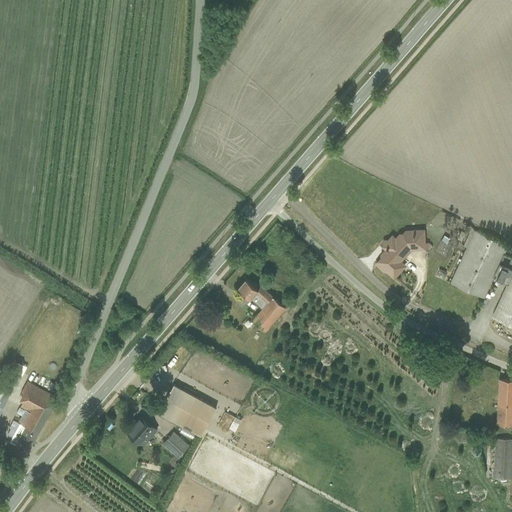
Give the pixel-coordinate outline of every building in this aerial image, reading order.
[(463,244),(466,246),(474,229),(471,226),(463,244)] [(428,241),(425,241),(424,229),(405,229),(401,233),(399,233),(395,237),(392,234),(387,239),(386,239),(385,239),(384,239),(384,240),(383,241),(383,242),(387,246),(381,252),(381,253),(381,254),(381,255),(381,256),(376,262),(383,269),(384,269),(385,269),(386,268),(394,276),(401,267),(396,263),(409,249),(427,247),(428,246),(429,245),(428,241)] [(511,324),(511,256),(504,253),(508,244),(474,229),(466,246),(450,281),(484,296),(494,275),(507,282),(492,315),(511,324)] [(445,273),(438,270),(436,275),(443,278),(445,273)] [(265,330),(285,306),(260,284),(257,287),(245,277),(237,286),(262,307),(252,318),(250,316),(241,326),(257,340),(265,330)] [(499,279),(495,277),(489,289),(493,291),(499,279)] [(22,362),(14,358),(0,385),(0,405),(3,406),(11,391),(8,389),(22,362)] [(497,422),(511,423),(511,377),(499,377),(497,422)] [(20,406),(25,408),(17,421),(20,422),(10,440),(28,450),(57,397),(26,381),(20,392),(22,393),(19,400),(23,402),(20,406)] [(173,383),(158,411),(201,434),(215,406),(173,383)] [(222,426),(228,415),(219,410),(212,421),(222,426)] [(148,439),(157,429),(141,415),(133,424),(132,422),(125,429),(144,446),(149,440),(148,439)] [(189,444),(173,430),(162,442),(178,456),(189,444)] [(511,478),(511,437),(495,437),(493,477),(511,478)]
